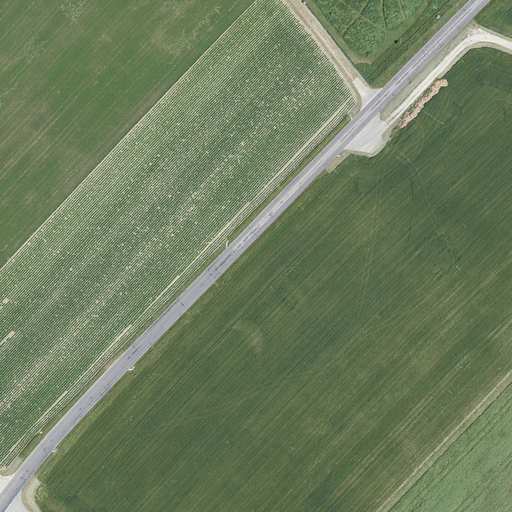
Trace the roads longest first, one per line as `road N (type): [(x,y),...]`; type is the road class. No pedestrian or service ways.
road 1 (tertiary): [(6,505),(80,413),(480,0)]
road 2 (track): [(511,46),(468,41),(371,141),(353,129)]
road 3 (track): [(294,0),(376,106)]
